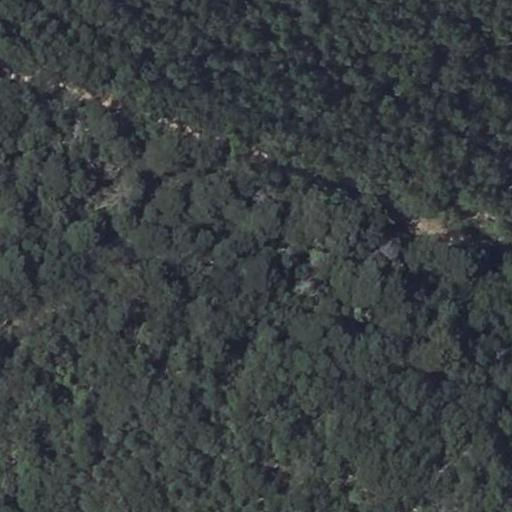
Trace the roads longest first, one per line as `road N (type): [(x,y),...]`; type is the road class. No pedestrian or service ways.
road 1 (track): [(0,65),(394,199),(511,255)]
road 2 (track): [(511,418),(458,444),(413,511)]
